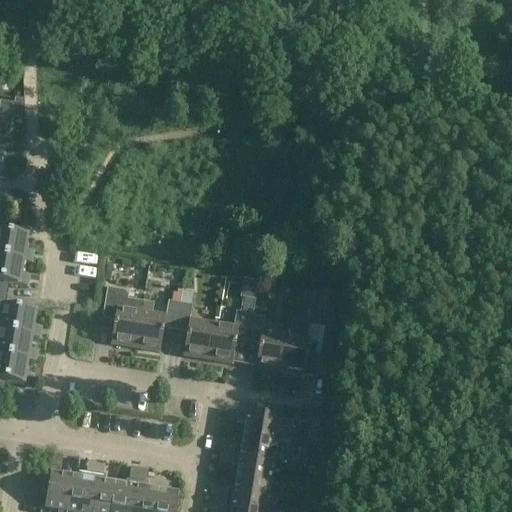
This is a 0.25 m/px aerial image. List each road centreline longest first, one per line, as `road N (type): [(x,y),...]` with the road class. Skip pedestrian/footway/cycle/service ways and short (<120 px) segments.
road 1 (residential): [(53,361),(63,273),(34,195),(0,187)]
road 2 (residential): [(215,391),(53,361)]
road 3 (residential): [(204,459),(42,433)]
